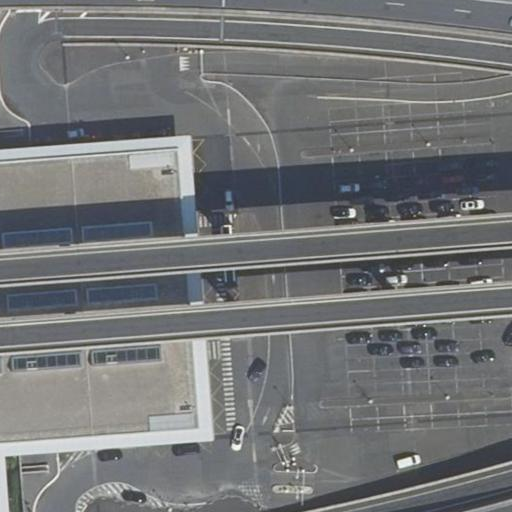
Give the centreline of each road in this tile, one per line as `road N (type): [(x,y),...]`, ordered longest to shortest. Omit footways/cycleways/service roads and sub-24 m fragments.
road 1 (secondary): [(511,236),(0,276)]
road 2 (secondary): [(0,346),(511,308)]
